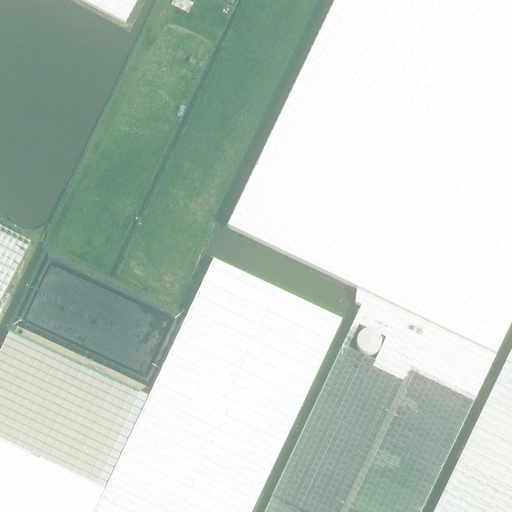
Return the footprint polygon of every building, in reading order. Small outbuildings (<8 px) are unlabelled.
[(78,0),(125,25),(137,0),(78,0)] [(511,0),(335,0),(227,228),(355,290),(355,304),(361,307),(271,498),(264,511),(421,511),(511,321),(511,0)] [(2,298),(31,242),(0,226),(0,316),(8,301),(2,298)] [(0,350),(0,511),(251,511),(342,320),(213,260),(188,314),(148,399),(8,334),(0,350)] [(511,511),(511,348),(433,511),(511,511)]
